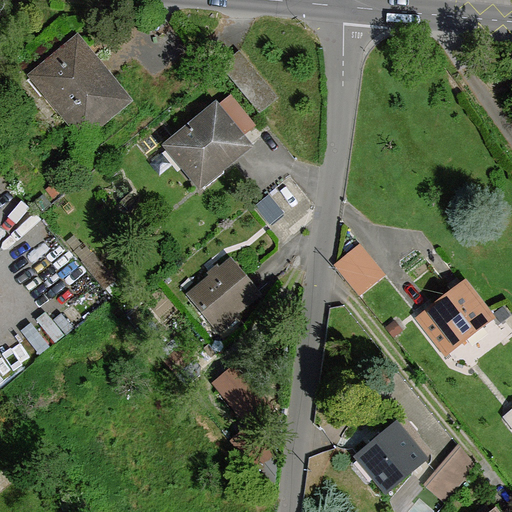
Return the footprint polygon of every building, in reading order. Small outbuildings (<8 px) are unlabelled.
[(130,98),(78,35),(30,74),(83,137),(130,98)] [(240,49),(222,64),(261,112),(279,97),(240,49)] [(217,102),(166,144),(202,186),(253,144),(217,102)] [(381,273),(359,247),(335,266),(357,292),(381,273)] [(94,253),(82,263),(103,289),(115,279),(94,253)] [(252,284),(232,260),(191,293),(218,326),(259,293),(252,284)] [(491,319),(466,286),(432,313),(457,345),(491,319)] [(180,347),(167,357),(180,373),(193,363),(180,347)] [(249,391),(229,394),(232,414),(252,411),(249,391)] [(398,426),(359,458),(387,492),(426,460),(398,426)] [(461,446),(426,487),(445,503),(477,466),(461,446)]
